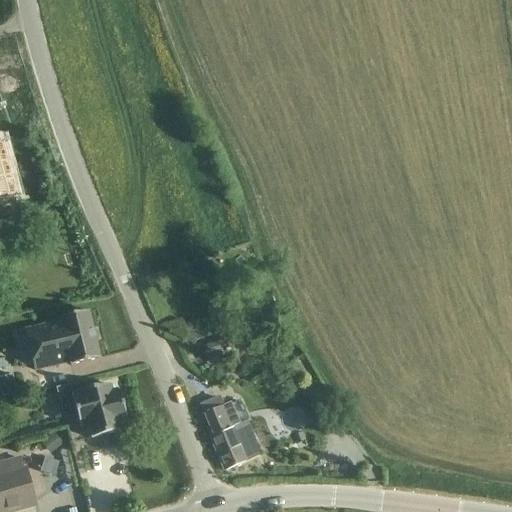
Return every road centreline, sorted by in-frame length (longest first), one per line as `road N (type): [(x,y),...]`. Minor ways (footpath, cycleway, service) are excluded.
road 1 (residential): [(215,504),(63,143),(26,0)]
road 2 (unclassified): [(408,510),(326,498),(215,504)]
